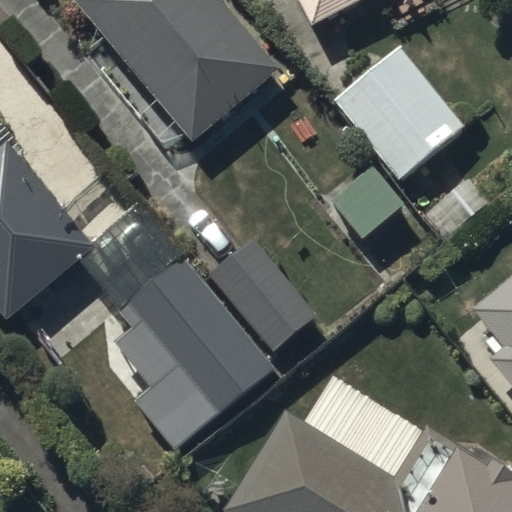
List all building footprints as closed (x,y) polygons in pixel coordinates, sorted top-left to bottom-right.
[(89,0),(72,15),(153,115),(140,126),(158,148),(172,136),(188,156),(277,84),(207,0),(89,0)] [(287,0),(309,41),(386,0),(287,0)] [(400,57),(333,113),(397,191),(462,138),(446,119),(449,117),(400,57)] [(0,329),(5,335),(30,314),(50,339),(95,302),(113,324),(118,320),(135,340),(115,356),(147,394),(131,408),(141,421),(123,436),(157,476),(273,379),(137,216),(126,225),(98,192),(60,223),(2,153),(8,147),(0,137),(0,329)] [(371,179),(329,213),(360,252),(403,217),(371,179)] [(252,250),(208,286),(272,364),(315,328),(252,250)] [(511,288),(470,322),(489,345),(483,350),(495,366),(488,372),(511,401),(511,288)] [(511,511),(511,506),(511,505),(511,502),(398,432),(401,426),(332,384),(300,435),(282,425),(231,511),(511,511)]
